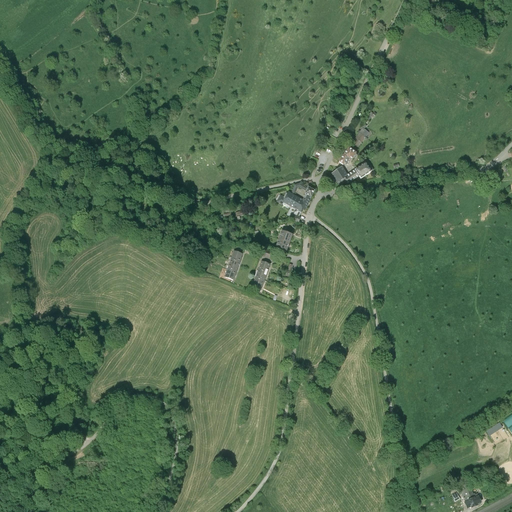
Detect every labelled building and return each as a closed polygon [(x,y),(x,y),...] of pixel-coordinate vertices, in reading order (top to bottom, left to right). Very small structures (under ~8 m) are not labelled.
[(368,133),(362,129),(355,139),(361,143),(368,133)] [(354,153),(361,143),(355,139),(348,149),(354,153)] [(339,163),(343,165),(344,164),(346,164),(347,164),(348,165),(350,162),(356,154),(354,153),(348,149),(339,163)] [(359,176),(361,179),(373,170),(367,162),(355,170),(359,176)] [(346,185),(359,176),(355,170),(347,175),(341,168),(332,174),(340,186),(345,183),(346,185)] [(295,186),(292,193),(294,194),(297,188),(300,187),(307,191),(308,189),(300,184),(295,186)] [(308,188),(308,189),(307,191),(305,194),(306,194),(311,197),(314,191),(308,188)] [(305,209),(311,197),(306,194),(303,199),(294,194),(292,193),(291,194),(289,193),(286,199),(284,202),(297,210),(298,210),(300,207),(305,209)] [(286,199),(281,196),(277,201),(282,204),(284,202),(286,199)] [(298,222),(300,218),(299,217),(302,212),(298,210),(297,210),(296,211),(295,211),(290,219),(298,222)] [(282,231),(279,240),(289,243),(292,235),(282,231)] [(286,252),(289,243),(279,240),(276,248),(286,252)] [(272,252),(262,248),(259,255),(269,259),(272,252)] [(234,252),(231,260),(239,263),(242,255),(234,252)] [(231,260),(227,269),(236,272),(239,263),(231,260)] [(261,262),(258,270),(267,273),(270,265),(261,262)] [(233,280),(236,272),(227,269),(224,277),(233,280)] [(258,270),(255,278),(263,282),(267,273),(258,270)] [(260,290),(263,282),(255,278),(252,287),(260,290)] [(499,423),(486,432),(490,437),(502,428),(499,423)] [(468,499),(472,498),(467,488),(466,486),(462,488),(463,490),(460,491),(465,502),(468,501),(468,499)] [(471,486),(467,488),(472,498),(475,496),(472,489),(473,489),(471,486)] [(475,496),(472,498),(475,507),(479,505),(478,504),(482,502),(479,496),(475,498),(475,496)] [(475,507),(472,498),(468,499),(468,501),(465,502),(468,509),(472,507),(472,508),(475,507)]
